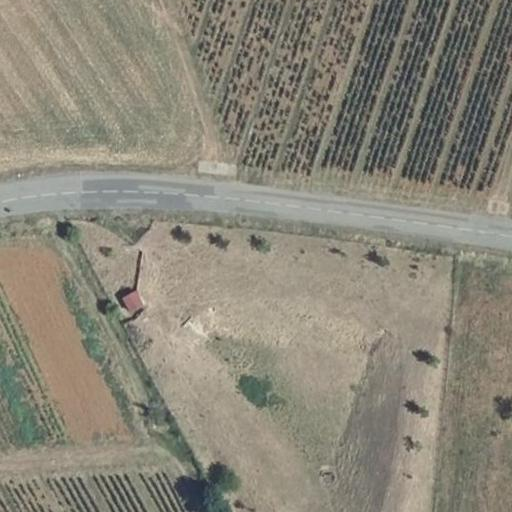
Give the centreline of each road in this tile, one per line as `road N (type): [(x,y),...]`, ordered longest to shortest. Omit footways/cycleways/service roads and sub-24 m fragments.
road 1 (tertiary): [(0,205),(69,195),(175,195),(511,244)]
road 2 (track): [(0,465),(148,447)]
